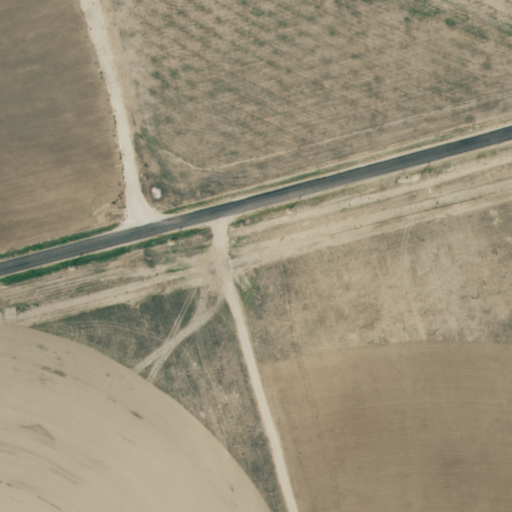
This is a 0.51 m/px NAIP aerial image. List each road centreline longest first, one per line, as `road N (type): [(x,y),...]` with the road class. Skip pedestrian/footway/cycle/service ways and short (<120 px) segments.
road 1 (residential): [(210,212),(511,127)]
road 2 (track): [(294,511),(210,212)]
road 3 (residential): [(0,261),(165,216)]
